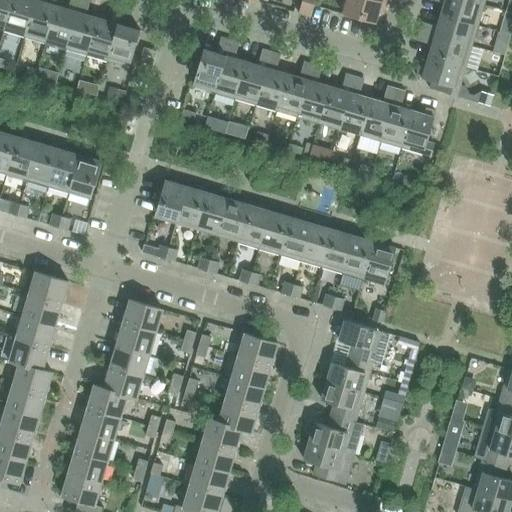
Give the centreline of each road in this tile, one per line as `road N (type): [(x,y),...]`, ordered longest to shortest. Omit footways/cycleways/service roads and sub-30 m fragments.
road 1 (residential): [(269,473),(306,327),(106,266)]
road 2 (residential): [(183,5),(392,66),(411,0)]
road 3 (residential): [(106,266),(183,5)]
road 4 (residential): [(33,511),(106,266)]
road 5 (residential): [(393,511),(269,473)]
